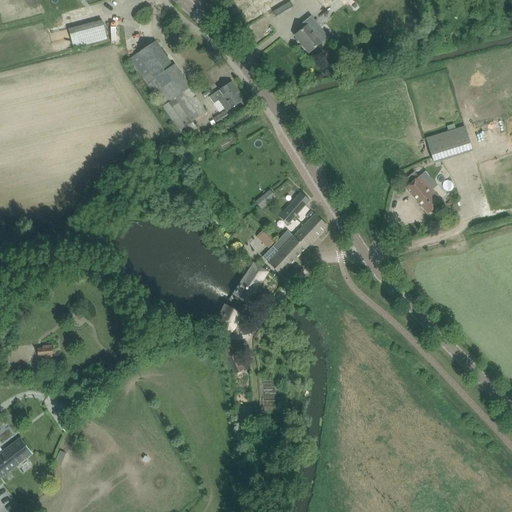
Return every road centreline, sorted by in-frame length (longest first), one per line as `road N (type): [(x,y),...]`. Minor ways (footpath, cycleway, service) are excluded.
road 1 (track): [(0,412),(35,394),(62,418),(147,347),(193,336),(249,339),(302,271)]
road 2 (tertiary): [(365,253),(267,98),(180,0)]
road 3 (tertiary): [(511,410),(365,253)]
